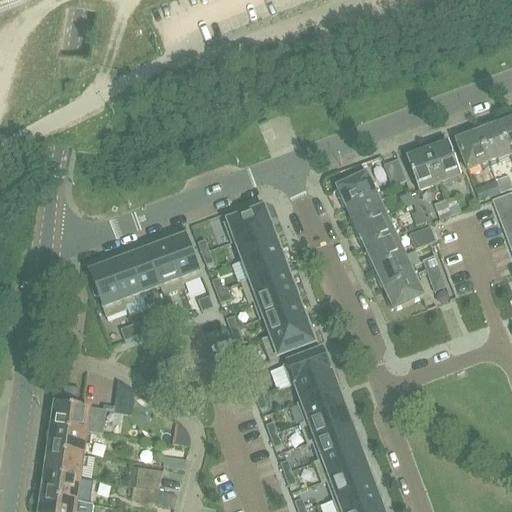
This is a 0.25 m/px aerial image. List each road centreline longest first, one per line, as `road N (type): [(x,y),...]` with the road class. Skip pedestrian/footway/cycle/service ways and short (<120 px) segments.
road 1 (unclassified): [(286,165),(45,252)]
road 2 (tertiary): [(45,252),(78,0)]
road 3 (residential): [(382,393),(286,165)]
road 4 (unclassified): [(511,82),(286,165)]
road 5 (residential): [(192,327),(256,511)]
road 6 (tertiary): [(21,433),(45,252)]
road 7 (residential): [(511,373),(502,347),(382,393)]
road 8 (residential): [(423,511),(382,393)]
